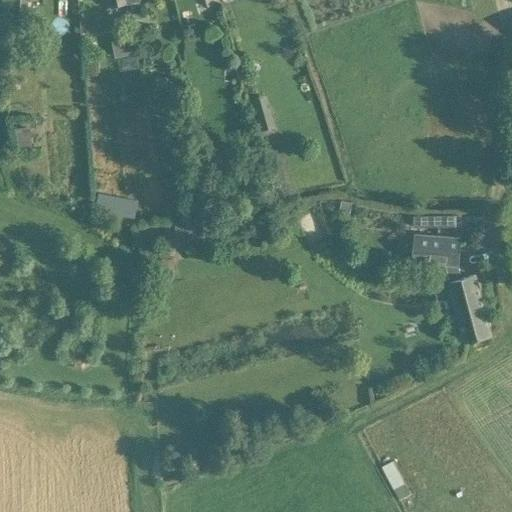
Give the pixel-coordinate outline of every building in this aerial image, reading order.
[(27,16),(28,0),(12,0),(12,15),(27,16)] [(251,59),(246,69),(255,73),(259,63),(251,59)] [(259,130),(277,125),(268,94),(251,99),(259,130)] [(268,178),(253,188),(262,200),(276,190),(268,178)] [(133,217),(136,199),(100,192),(96,210),(133,217)] [(341,200),(339,210),(350,212),(352,202),(341,200)] [(181,243),(205,236),(199,215),(175,223),(181,243)] [(428,215),(414,215),(414,226),(428,226),(428,215)] [(412,232),(409,262),(445,265),(449,281),(460,278),(457,267),(460,237),(412,232)] [(467,341),(472,340),(491,335),(474,274),(449,281),(467,341)] [(393,461),(382,466),(399,499),(410,494),(393,461)]
